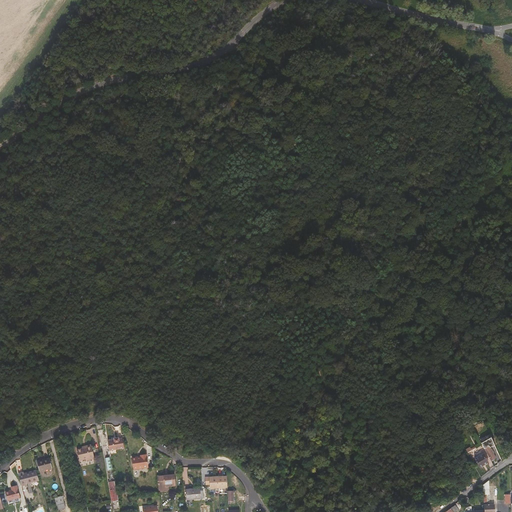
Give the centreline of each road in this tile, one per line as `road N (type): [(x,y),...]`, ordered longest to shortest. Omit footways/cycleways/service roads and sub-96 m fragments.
road 1 (track): [(511,271),(501,272),(441,363),(407,372),(357,403),(327,393),(312,356),(316,332),(367,259),(369,216),(395,168),(389,144),(377,136),(296,145)]
road 2 (unclassified): [(283,0),(211,58),(79,92),(0,145)]
road 3 (residential): [(255,500),(233,467),(178,459),(116,420),(44,436),(0,468)]
road 4 (unclassified): [(497,32),(361,0)]
